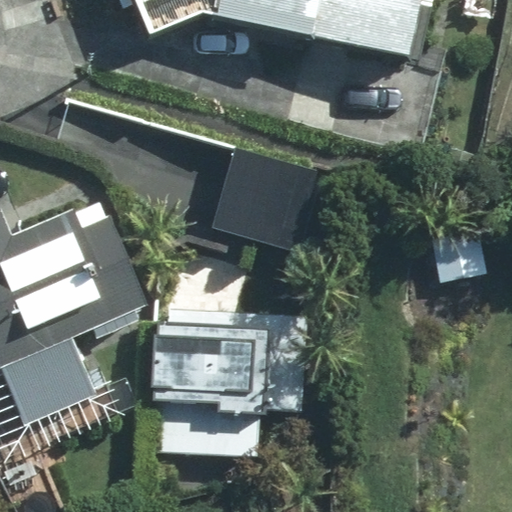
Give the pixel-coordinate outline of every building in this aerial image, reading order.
[(413,65),(426,0),(130,0),(148,45),(206,22),(413,65)] [(321,170),(231,146),(209,231),(299,255),(321,170)] [(102,205),(13,241),(1,213),(0,212),(0,369),(22,423),(92,394),(71,344),(147,312),(102,205)] [(460,246),(425,244),(423,306),(457,307),(460,246)] [(171,312),(170,328),(159,328),(154,455),(261,459),(263,411),(297,413),(301,317),(171,312)]
